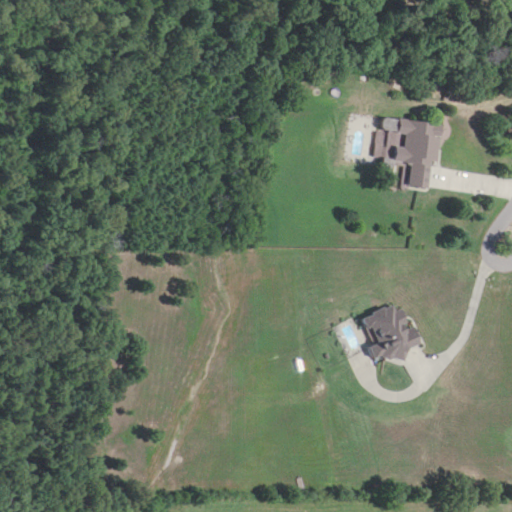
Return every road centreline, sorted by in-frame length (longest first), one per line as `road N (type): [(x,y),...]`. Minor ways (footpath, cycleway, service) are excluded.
road 1 (residential): [(111,0),(108,249),(91,511)]
road 2 (residential): [(511,216),(485,242),(493,257),(460,342),(443,361),(402,358)]
